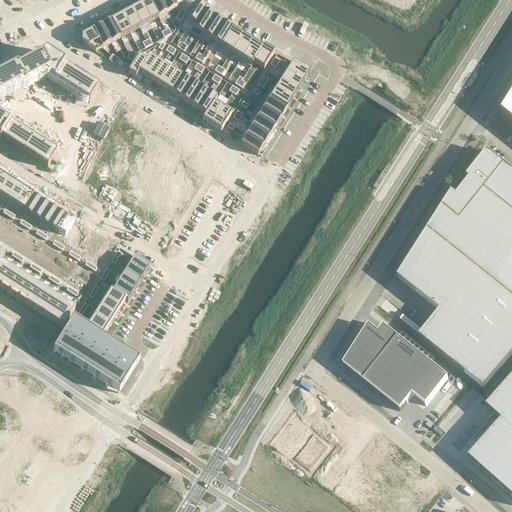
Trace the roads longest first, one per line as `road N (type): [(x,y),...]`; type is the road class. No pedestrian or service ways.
road 1 (unclassified): [(484,511),(327,381),(319,362),(511,52)]
road 2 (residential): [(228,0),(329,60),(336,73),(271,177)]
road 3 (unknown): [(225,149),(248,93),(159,40),(92,63)]
road 4 (residential): [(246,162),(53,38)]
road 5 (residential): [(0,160),(176,273)]
road 6 (tertiary): [(272,511),(122,417)]
road 7 (tertiary): [(115,428),(245,511)]
road 8 (residential): [(246,162),(176,273)]
road 9 (residential): [(271,177),(201,288)]
